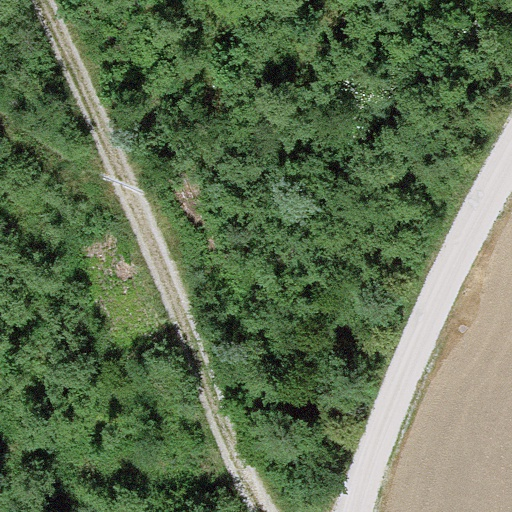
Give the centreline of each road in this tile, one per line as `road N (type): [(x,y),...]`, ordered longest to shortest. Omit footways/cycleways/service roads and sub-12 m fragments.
road 1 (track): [(40,0),(269,511)]
road 2 (track): [(351,511),(394,385),(511,174)]
